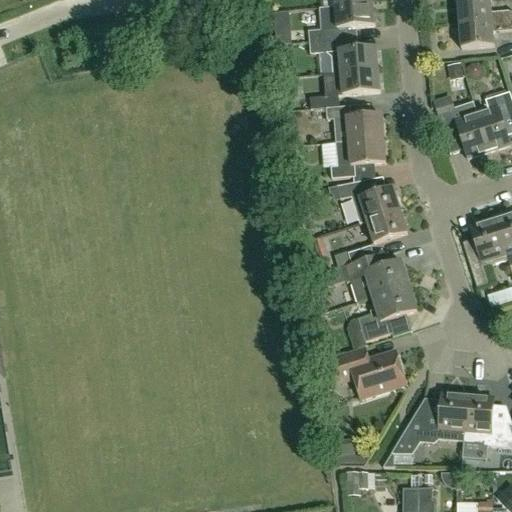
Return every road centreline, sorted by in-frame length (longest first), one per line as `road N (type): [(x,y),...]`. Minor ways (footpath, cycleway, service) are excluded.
road 1 (residential): [(432,206),(416,155),(403,0)]
road 2 (residential): [(159,0),(88,9),(0,37)]
road 3 (residential): [(474,340),(432,206)]
